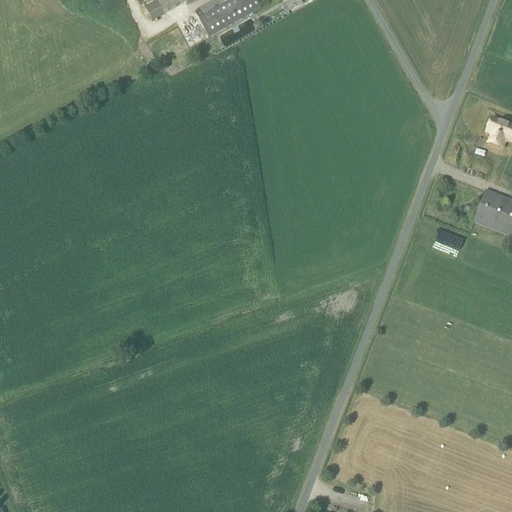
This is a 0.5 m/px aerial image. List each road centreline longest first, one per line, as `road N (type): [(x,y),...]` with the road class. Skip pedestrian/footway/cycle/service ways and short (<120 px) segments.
road 1 (unclassified): [(298,511),(443,128)]
road 2 (unclassified): [(443,128),(369,0)]
road 3 (unclassified): [(443,128),(496,0)]
